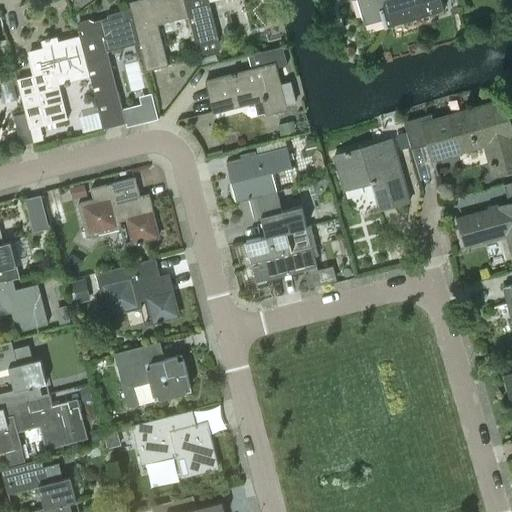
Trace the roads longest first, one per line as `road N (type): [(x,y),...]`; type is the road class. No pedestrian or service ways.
road 1 (residential): [(228,334),(432,279),(498,511)]
road 2 (residential): [(228,334),(181,159),(168,148),(138,145),(0,180)]
road 3 (residential): [(273,511),(228,334)]
